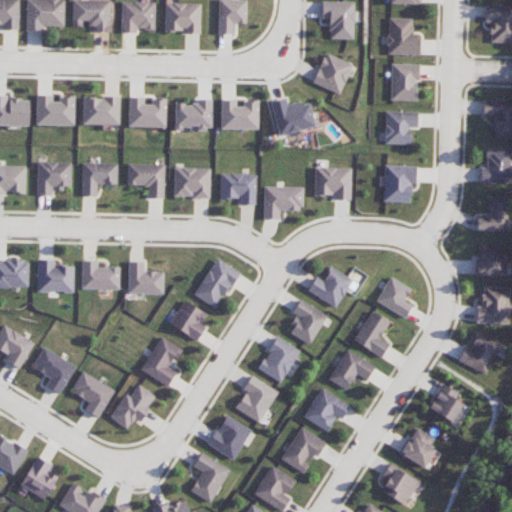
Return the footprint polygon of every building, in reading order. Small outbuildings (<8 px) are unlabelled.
[(19,30),(19,0),(0,0),(0,24),(3,25),(3,29),(19,30)] [(64,27),(64,0),(26,0),(25,30),(42,31),(42,26),(64,27)] [(72,0),(72,26),(82,26),(82,23),(93,24),(93,31),(110,31),(110,0),(93,0),(72,0)] [(246,0),(218,0),(218,33),(233,34),(233,23),(246,24),(246,0)] [(354,39),(354,2),(322,1),(322,19),(330,19),(330,39),(354,39)] [(154,29),(155,2),(121,2),(121,32),(136,32),(136,29),(154,29)] [(201,4),(165,2),(164,31),(184,31),(184,33),(200,34),(201,4)] [(511,42),(511,5),(485,6),(486,23),(490,23),(490,43),(511,42)] [(387,55),(419,55),(420,39),(412,38),(413,19),(388,18),(387,55)] [(352,64),(325,53),(312,83),(339,94),(352,64)] [(418,64),(391,64),(390,100),(417,101),(418,64)] [(36,125),(74,125),(75,98),(52,97),(52,95),(36,95),(36,125)] [(0,125),(29,126),(29,97),(0,96),(0,125)] [(120,97),(83,97),(82,124),(119,125),(120,97)] [(166,101),(144,100),(144,98),(128,97),(128,126),(165,127),(166,101)] [(315,127),(309,103),(301,105),(300,101),(287,105),(285,99),(270,102),(278,136),(315,127)] [(220,129),(258,129),(258,103),(236,102),(236,100),(220,100),(220,129)] [(511,100),(483,100),(483,116),(494,116),(493,137),(511,137),(511,100)] [(212,102),(174,101),(174,128),(197,128),(197,130),(211,130),(212,102)] [(384,144),(410,144),(410,128),(417,128),(418,111),(385,111),(384,144)] [(511,148),(486,148),(485,168),(480,167),(479,183),(511,184),(511,162),(511,148)] [(71,163),(37,162),(36,195),(53,195),(53,188),(71,189),(71,163)] [(117,185),(117,164),(82,163),(82,195),(97,195),(97,184),(117,185)] [(165,164),(128,163),(127,185),(148,186),(148,198),(164,198),(165,164)] [(0,193),(25,194),(26,166),(0,165),(0,193)] [(409,202),(410,183),(416,183),(416,166),(384,165),(383,202),(409,202)] [(173,197),(209,198),(210,168),(174,167),(173,197)] [(351,168),(314,167),(314,195),(333,195),(333,199),(350,200),(351,168)] [(256,174),(220,173),(220,199),(239,199),(239,205),(255,205),(256,174)] [(263,219),(279,219),(279,211),(302,211),(302,187),(263,186),(263,219)] [(476,231),(510,231),(510,196),(489,195),(489,216),(477,216),(476,231)] [(505,254),(498,254),(498,245),(478,245),(478,261),(474,261),(475,276),(505,275),(505,254)] [(193,294),(215,308),(238,272),(217,258),(193,294)] [(73,266),(54,266),(54,259),(37,259),(37,292),(73,292),(73,266)] [(0,287),(28,288),(28,261),(0,260),(0,287)] [(81,289),(119,290),(119,267),(97,267),(97,261),(82,261),(81,289)] [(128,294),(163,294),(163,272),(143,271),(144,261),(128,261),(128,294)] [(315,277),(307,292),(336,307),(351,281),(328,269),(322,280),(315,277)] [(412,305),(404,301),(411,289),(390,276),(375,301),(404,318),(412,305)] [(476,306),(476,323),(508,324),(509,287),(482,286),(481,307),(476,306)] [(292,312),(297,316),(287,331),(309,345),(327,316),(300,299),(292,312)] [(196,341),(205,327),(201,324),(206,314),(183,300),(169,325),(196,341)] [(389,322),(370,311),(353,341),(381,357),(389,344),(379,338),(389,322)] [(19,369),(34,342),(3,325),(0,330),(0,351),(8,356),(5,361),(19,369)] [(486,374),(500,343),(476,332),(468,349),(464,347),(457,362),(486,374)] [(168,385),(175,371),(169,368),(180,347),(158,336),(141,372),(168,385)] [(257,369),(280,382),(299,350),(276,336),(257,369)] [(32,369),(49,377),(45,387),(61,394),(75,364),(42,349),(32,369)] [(346,390),(355,374),(366,380),(374,366),(346,349),(328,380),(346,390)] [(70,392),(88,402),(84,410),(98,418),(115,391),(83,371),(70,392)] [(259,423),(278,392),(251,375),(243,389),(245,391),(235,408),(259,423)] [(129,397),(125,395),(109,417),(126,430),(135,418),(139,421),(156,397),(138,384),(129,397)] [(452,422),(462,404),(454,400),(458,393),(441,384),(427,409),(452,422)] [(349,406),(320,388),(302,417),(327,432),(336,416),(341,419),(349,406)] [(206,444),(232,460),(251,431),(226,415),(216,432),(215,432),(206,444)] [(280,459),(302,473),(309,463),(311,464),(325,443),(300,427),(280,459)] [(434,437),(415,429),(409,441),(404,438),(397,454),(425,468),(434,449),(429,447),(434,437)] [(0,467),(13,475),(27,451),(0,435),(0,467)] [(190,491),(210,503),(230,469),(200,452),(192,467),(201,471),(190,491)] [(48,471),(51,466),(36,457),(20,485),(44,500),(57,477),(48,471)] [(381,476),(387,479),(380,491),(404,505),(418,481),(389,463),(381,476)] [(294,478),(268,466),(254,497),(283,510),(289,497),(286,496),(294,478)] [(97,511),(104,499),(71,482),(58,507),(68,511),(97,511)] [(153,508),(153,511),(188,511),(186,500),(153,508)] [(384,511),(367,503),(362,511),(384,511)]
